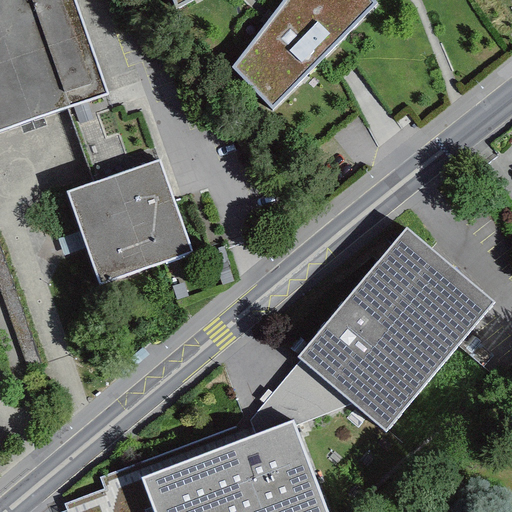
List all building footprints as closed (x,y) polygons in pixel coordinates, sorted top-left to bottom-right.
[(0,0),(0,130),(68,107),(106,94),(73,0),(0,0)] [(234,62),(271,101),(374,0),(282,0),(269,17),(234,62)] [(93,188),(71,195),(101,282),(191,252),(162,165),(93,188)] [(500,307),(410,231),(300,361),(303,363),(357,409),(390,436),(462,351),(500,307)] [(253,421),(260,439),(297,426),(299,431),(357,409),(303,363),(272,399),(253,421)] [(328,511),(299,431),(297,426),(260,439),(253,421),(103,476),(108,491),(68,506),(69,511),(328,511)]
